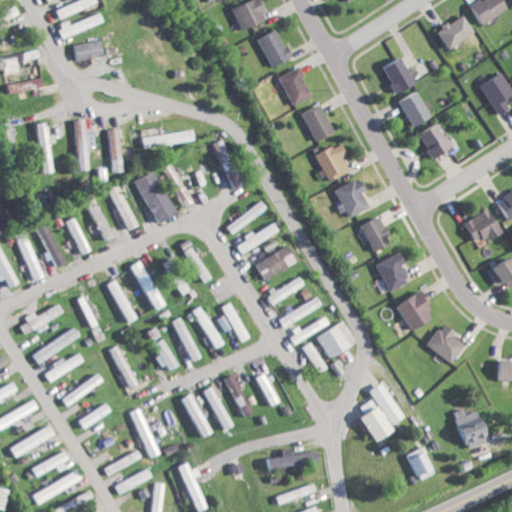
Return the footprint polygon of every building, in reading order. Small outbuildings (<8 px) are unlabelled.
[(92,2),(90,0),(70,0),(49,9),(53,19),(92,2)] [(261,18),(253,0),(241,0),(227,6),(236,28),(261,18)] [(499,9),(494,0),(470,0),(463,4),(473,23),(499,9)] [(0,19),(15,14),(11,5),(0,9),(0,19)] [(65,24),(63,19),(55,22),(61,37),(100,20),(96,11),(65,24)] [(429,30),(439,47),(465,32),(454,14),(429,30)] [(267,65),(285,55),(269,28),(252,38),(267,65)] [(68,42),(69,58),(98,57),(98,41),(68,42)] [(36,56),(34,48),(19,52),(21,59),(36,56)] [(0,73),(16,70),(13,55),(0,57),(0,73)] [(373,66),(390,93),(407,81),(391,55),(373,66)] [(306,94),(290,66),(272,76),(288,104),(306,94)] [(504,108),(502,102),(510,98),(498,71),(476,81),(491,114),(504,108)] [(38,88),(36,78),(3,82),(4,91),(38,88)] [(404,125),(422,117),(410,90),(392,98),(404,125)] [(296,112),(311,140),(328,130),(313,103),(296,112)] [(0,141),(10,140),(4,115),(0,115),(0,141)] [(71,170),(84,169),(84,146),(89,146),(89,131),(82,131),(82,119),(70,119),(71,170)] [(37,173),(49,171),(45,142),(50,141),(49,134),(44,134),(42,121),(30,123),(37,173)] [(424,156),(442,147),(430,122),(411,132),(424,156)] [(116,127),(103,128),(107,171),(120,170),(116,127)] [(137,146),(187,142),(186,130),(136,135),(137,146)] [(218,138),(208,141),(213,156),(223,153),(218,138)] [(341,153),(336,142),(311,152),(322,180),(344,171),(337,155),(341,153)] [(194,167),(187,172),(190,177),(187,179),(194,188),(204,180),(194,167)] [(170,213),(149,170),(130,179),(152,222),(170,213)] [(362,206),(355,192),(360,189),(353,177),(329,189),(344,216),(362,206)] [(123,230),(134,224),(115,183),(103,188),(123,230)] [(511,188),(491,199),(501,218),(511,211),(511,188)] [(101,220),(91,198),(83,202),(93,223),(101,220)] [(222,226),(228,235),(264,207),(258,199),(222,226)] [(468,242),(493,230),(482,208),(457,221),(468,242)] [(62,220),(77,254),(88,250),(73,215),(62,220)] [(355,222),(365,250),(382,243),(372,216),(355,222)] [(232,245),(238,254),(276,230),(270,221),(251,234),(249,230),(240,236),(242,239),(232,245)] [(51,267),(62,262),(45,222),(35,226),(51,267)] [(101,240),(109,236),(105,224),(96,227),(101,240)] [(41,276),(24,229),(12,233),(29,280),(41,276)] [(179,251),(199,283),(208,277),(188,245),(179,251)] [(257,278),(291,263),(284,246),(249,262),(257,278)] [(0,277),(1,278),(5,287),(14,282),(0,249),(0,277)] [(383,290),(401,281),(393,265),(398,263),(393,252),(370,263),(383,290)] [(511,281),(511,274),(502,255),(482,266),(491,284),(498,280),(502,286),(511,281)] [(161,305),(137,258),(125,264),(149,311),(161,305)] [(177,294),(185,290),(176,274),(168,279),(177,294)] [(261,294),(266,303),(301,286),(296,277),(261,294)] [(123,322),(132,318),(112,278),(103,283),(123,322)] [(403,329),(427,317),(413,291),(390,303),(403,329)] [(74,297),(85,327),(91,324),(81,294),(74,297)] [(273,319),(279,328),(318,304),(312,295),(273,319)] [(216,305),(220,313),(213,317),(221,331),(228,327),(236,342),(244,337),(224,301),(216,305)] [(60,314),(55,304),(14,322),(19,332),(60,314)] [(220,343),(197,304),(188,309),(211,348),(220,343)] [(187,361),(198,356),(178,315),(168,320),(187,361)] [(285,337),(290,345),(326,323),(321,315),(285,337)] [(445,335),(448,330),(437,322),(421,345),(446,362),(458,344),(445,335)] [(326,358),(346,346),(332,323),(312,335),(326,358)] [(148,341),(158,336),(154,326),(143,331),(148,341)] [(77,339),(72,329),(27,352),(32,362),(77,339)] [(164,370),(174,365),(163,337),(150,342),(155,354),(151,356),(155,367),(162,364),(164,370)] [(297,347),(315,373),(324,367),(307,340),(297,347)] [(105,349),(125,388),(135,383),(115,344),(105,349)] [(40,373),(44,381),(82,363),(77,352),(60,360),(59,357),(48,362),(51,368),(40,373)] [(491,379),(511,380),(511,359),(491,359),(491,379)] [(250,376),(265,405),(274,401),(259,371),(250,376)] [(100,381),(94,372),(55,397),(61,406),(100,381)] [(248,411),(229,372),(220,377),(239,416),(248,411)] [(0,398),(14,391),(8,381),(0,385),(0,398)] [(386,424),(398,415),(374,381),(362,389),(386,424)] [(220,430),(230,425),(210,384),(200,389),(220,430)] [(178,397),(197,438),(209,432),(190,391),(178,397)] [(0,416),(0,428),(35,407),(30,398),(0,416)] [(358,411),(350,417),(368,441),(385,428),(364,399),(354,406),(358,411)] [(108,411),(102,402),(72,419),(78,428),(108,411)] [(125,411),(144,457),(155,453),(136,406),(125,411)] [(466,410),(458,414),(456,408),(444,412),(460,450),(479,441),(466,410)] [(52,436),(47,425),(5,445),(10,456),(52,436)] [(408,483),(430,472),(417,446),(399,454),(408,474),(405,476),(408,483)] [(276,455),(261,457),(262,468),(311,462),(310,450),(286,453),(286,447),(275,449),(276,455)] [(53,469),(66,461),(59,449),(26,469),(32,477),(51,466),(53,469)] [(139,458),(135,449),(99,466),(103,475),(139,458)] [(202,507),(193,475),(196,475),(192,463),(177,467),(189,510),(202,507)] [(79,479),(73,468),(29,494),(35,505),(79,479)] [(109,484),(113,493),(150,478),(146,468),(109,484)] [(159,511),(162,483),(150,481),(146,511),(159,511)] [(311,491),(309,483),(269,496),(272,504),(311,491)]
